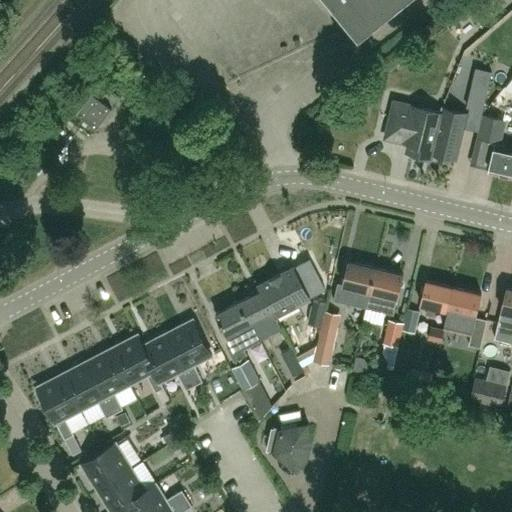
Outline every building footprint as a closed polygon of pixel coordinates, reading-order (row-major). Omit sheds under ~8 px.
[(329,0),(359,37),(375,24),(404,0),(329,0)] [(117,59),(133,41),(111,22),(95,40),(117,59)] [(471,78),(463,109),(482,114),(490,83),(471,78)] [(76,114),(96,129),(111,109),(91,93),(76,114)] [(432,157),(433,153),(431,153),(441,114),(440,113),(440,112),(439,112),(394,101),(385,137),(409,143),(407,151),(432,157)] [(442,107),(442,106),(441,106),(439,112),(440,112),(440,113),(441,114),(431,153),(433,153),(455,159),(466,113),(442,107)] [(478,136),(500,141),(506,118),(484,113),(478,136)] [(233,143),(246,152),(250,147),(237,138),(233,143)] [(511,146),(489,142),(485,160),(491,162),(488,170),(511,176),(511,146)] [(338,300),(366,307),(375,267),(348,260),(338,300)] [(259,283),(280,324),(281,324),(276,314),(309,296),(293,265),(259,283)] [(393,313),(397,297),(403,273),(375,267),(366,307),(393,313)] [(436,306),(448,309),(454,286),(426,279),(420,302),(428,304),(426,312),(434,314),(436,306)] [(258,336),(280,324),(259,283),(255,285),(257,290),(238,300),(258,336)] [(476,316),(482,293),(454,286),(448,309),(444,326),(471,333),(469,344),(480,347),(487,319),(476,316)] [(511,323),(511,288),(507,287),(499,320),(511,323)] [(258,336),(238,300),(215,312),(232,344),(227,346),(234,360),(246,354),(241,344),(258,336)] [(420,310),(407,307),(402,329),(415,333),(420,310)] [(325,311),(313,360),(329,364),(341,315),(325,311)] [(211,357),(192,318),(191,318),(191,320),(168,332),(167,331),(166,331),(194,386),(203,381),(194,364),(209,356),(210,357),(211,357)] [(398,345),(403,321),(389,318),(384,341),(398,345)] [(428,337),(441,340),(444,329),(431,326),(428,337)] [(194,386),(166,331),(166,333),(143,345),(161,381),(177,373),(185,390),(194,386)] [(112,346),(131,385),(132,385),(131,383),(147,375),(155,392),(165,387),(161,381),(143,345),(137,333),(136,334),(136,335),(113,347),(112,346)] [(87,359),(115,413),(123,409),(115,392),(130,384),(130,385),(131,385),(112,346),(111,346),(111,348),(88,360),(88,358),(87,359)] [(304,369),(292,346),(280,352),(292,375),(304,369)] [(115,413),(87,359),(86,359),(87,360),(64,372),(63,371),(62,372),(82,410),(83,410),(82,409),(97,401),(106,418),(115,413)] [(260,380),(249,359),(232,368),(243,389),(260,380)] [(45,402),(65,439),(74,434),(65,418),(81,410),(81,411),(82,410),(62,372),(61,372),(62,373),(39,385),(38,384),(37,385),(40,391),(37,392),(42,403),(45,402)] [(470,397),(502,405),(507,383),(476,375),(470,397)] [(250,400),(235,408),(241,420),(256,413),(250,400)] [(306,425),(309,424),(308,422),(282,429),(275,423),(274,424),(276,426),(271,448),(269,450),(269,451),(278,449),(299,467),(300,466),(297,464),(307,453),(310,439),(306,425)] [(96,488),(132,465),(131,465),(117,443),(118,442),(117,441),(80,464),(81,465),(82,465),(96,487),(95,488),(96,488)] [(110,511),(112,511),(122,505),(146,490),(145,489),(132,467),(133,466),(132,465),(96,488),(96,489),(97,488),(111,510),(110,511)] [(163,511),(187,497),(182,489),(166,499),(157,484),(158,483),(157,482),(145,489),(146,490),(122,505),(126,511),(163,511)] [(182,511),(193,506),(187,497),(163,511),(182,511)]
